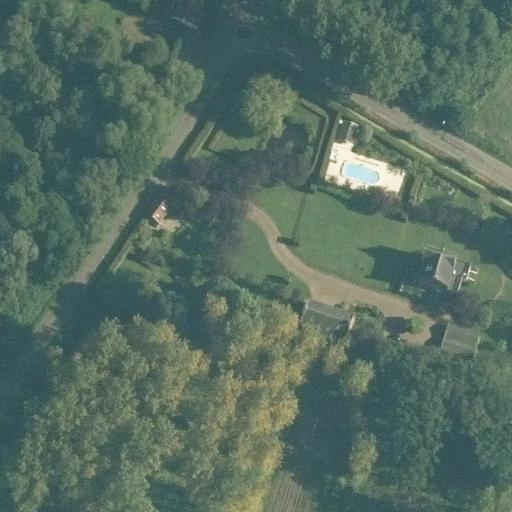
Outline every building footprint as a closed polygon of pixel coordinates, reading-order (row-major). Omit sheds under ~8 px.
[(69,0),(60,0),(57,5),(71,14),(77,5),(69,0)] [(212,0),(174,0),(166,20),(199,33),(212,0)] [(133,44),(127,56),(142,63),(148,52),(133,44)] [(342,125),(336,143),(352,148),(357,129),(342,125)] [(161,196),(145,219),(158,228),(174,205),(161,196)] [(434,305),(437,295),(455,301),(461,284),(465,285),(469,272),(424,258),(419,272),(408,268),(399,295),(434,305)] [(344,347),(353,320),(306,305),(298,331),(344,347)] [(435,371),(466,380),(471,364),(440,354),(435,371)]
